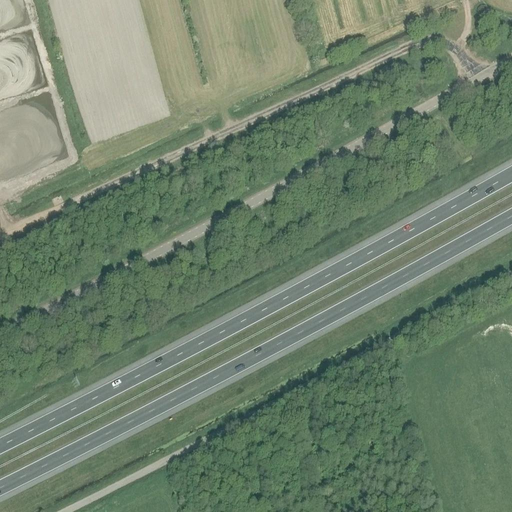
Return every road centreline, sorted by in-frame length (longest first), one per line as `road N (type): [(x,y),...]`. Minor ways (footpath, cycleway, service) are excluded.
road 1 (unclassified): [(0,330),(511,56)]
road 2 (motorway): [(511,173),(0,445)]
road 3 (motorway): [(0,487),(511,216)]
road 4 (track): [(62,511),(511,273)]
